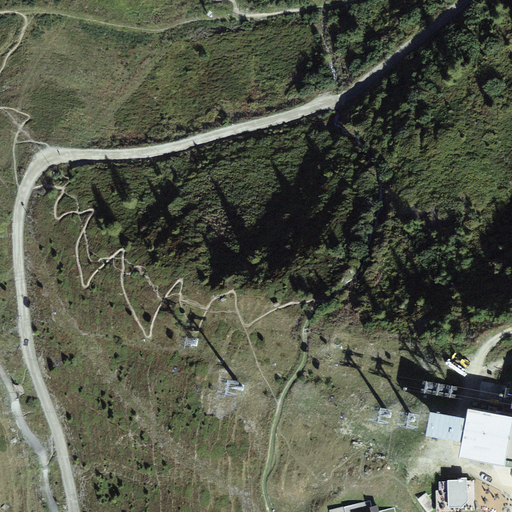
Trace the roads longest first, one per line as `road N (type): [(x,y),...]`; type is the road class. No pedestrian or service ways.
road 1 (track): [(58,156),(165,148),(334,102),(465,0)]
road 2 (track): [(74,511),(29,355),(17,237),(28,181),(58,156)]
road 3 (track): [(511,492),(464,451),(477,364),(511,330)]
